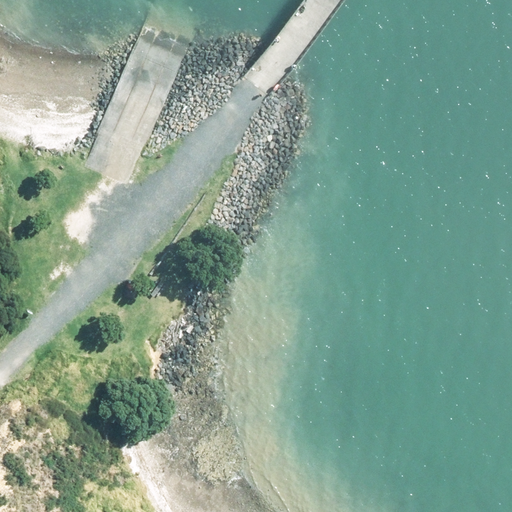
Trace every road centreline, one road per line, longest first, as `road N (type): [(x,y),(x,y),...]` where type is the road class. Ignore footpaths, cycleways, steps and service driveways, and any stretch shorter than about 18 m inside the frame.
road 1 (track): [(0,378),(99,288),(198,170),(322,0)]
road 2 (track): [(105,176),(78,266),(46,333)]
